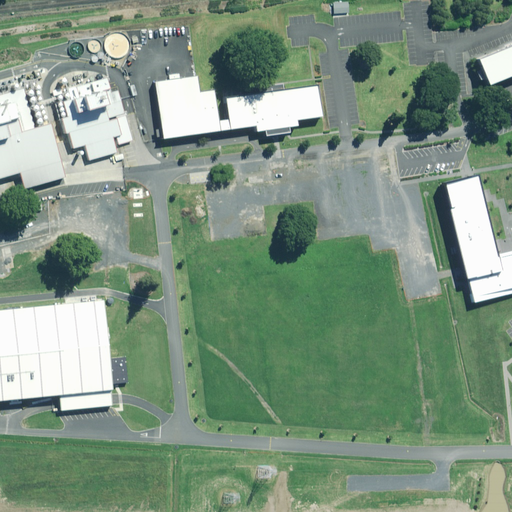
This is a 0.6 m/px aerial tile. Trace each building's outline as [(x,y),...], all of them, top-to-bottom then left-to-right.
[(348,13),(347,2),(332,3),(333,14),(348,13)] [(106,52),(107,54),(109,56),(112,58),(116,59),(120,58),(123,57),(126,54),(128,51),(128,47),(128,44),(126,40),(124,38),(121,36),(117,35),(113,36),(110,37),(107,40),(105,43),(105,46),(105,50),(104,50),(103,48),(102,48),(101,47),(100,47),(99,47),(98,47),(97,48),(97,49),(96,50),(96,52),(97,53),(98,54),(99,54),(100,54),(101,54),(102,54),(103,53),(104,52),(106,52)] [(511,47),(475,62),(485,87),(511,77),(511,47)] [(134,57),(129,53),(125,59),(130,63),(134,57)] [(197,93),(195,78),(152,84),(159,141),(252,128),(253,134),(262,132),(262,138),(286,135),(285,129),(294,128),(293,122),(320,118),(315,87),(222,99),(225,122),(215,123),(211,92),(197,93)] [(123,139),(106,83),(53,99),(70,155),(83,151),(88,166),(114,157),(110,143),(123,139)] [(0,177),(17,173),(21,191),(65,179),(48,118),(32,122),(22,85),(0,90),(0,177)] [(468,176),(434,184),(458,281),(462,280),(498,272),(496,263),(490,264),(468,176)] [(499,262),(496,263),(504,295),(511,292),(511,251),(497,255),(499,262)] [(462,280),(468,304),(504,295),(498,272),(462,280)] [(0,303),(0,398),(58,393),(60,410),(111,405),(110,384),(103,299),(0,303)] [(511,316),(490,324),(495,338),(511,331),(511,316)]
